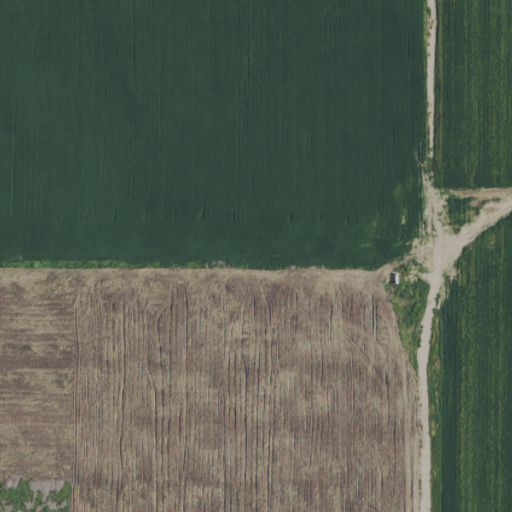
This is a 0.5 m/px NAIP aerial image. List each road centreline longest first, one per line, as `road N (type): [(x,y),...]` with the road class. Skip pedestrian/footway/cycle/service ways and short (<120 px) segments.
road 1 (track): [(423,511),(420,363),(436,264),(428,0)]
road 2 (track): [(436,264),(0,274)]
